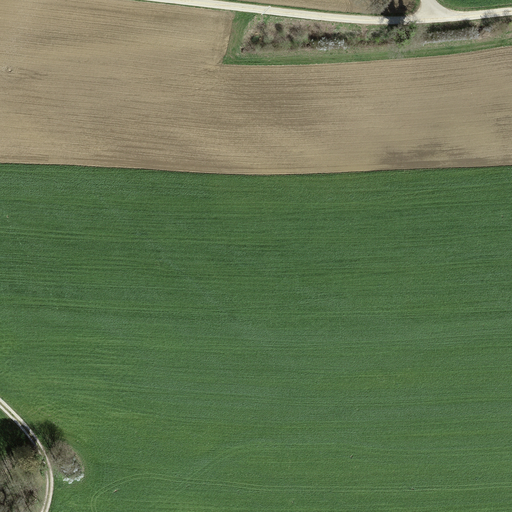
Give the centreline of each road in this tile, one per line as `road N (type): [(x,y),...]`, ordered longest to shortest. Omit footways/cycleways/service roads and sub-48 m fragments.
road 1 (track): [(511,11),(366,20),(171,0)]
road 2 (track): [(43,511),(45,460),(0,402)]
